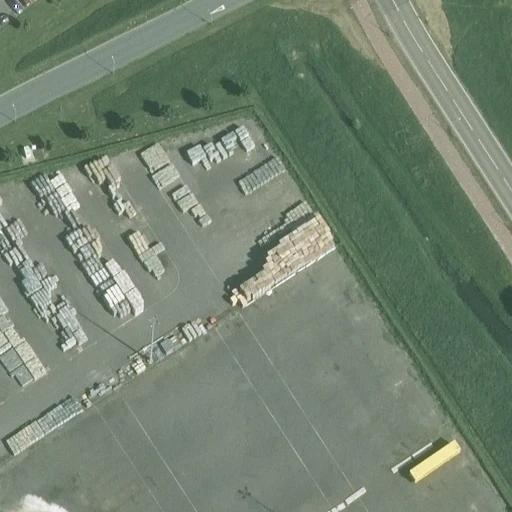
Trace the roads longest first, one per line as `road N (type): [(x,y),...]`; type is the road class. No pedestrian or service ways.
road 1 (unknown): [(352,511),(214,309),(195,306),(156,321),(0,412)]
road 2 (unclassified): [(0,112),(222,0)]
road 3 (tertiary): [(511,196),(389,0)]
